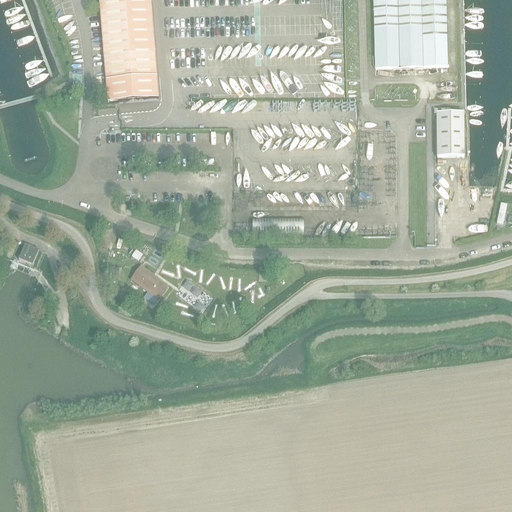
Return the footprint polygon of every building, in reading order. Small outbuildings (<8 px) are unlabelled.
[(131,0),(100,3),(108,103),(158,99),(149,0),(131,0)] [(447,69),(446,24),(445,0),(373,0),(375,71),(447,69)] [(437,159),(464,159),(463,114),(436,115),(437,159)] [(338,123),(332,121),(330,129),(350,134),(353,124),(339,121),(338,123)] [(507,206),(501,205),(496,225),(503,226),(507,206)] [(304,219),(253,220),(253,234),(304,234),(304,219)] [(27,246),(20,262),(21,262),(33,267),(34,267),(34,266),(38,257),(40,251),(35,249),(36,248),(32,247),(31,248),(27,246)] [(136,251),(131,257),(138,262),(142,256),(136,251)] [(158,301),(168,288),(141,267),(131,281),(158,301)]
